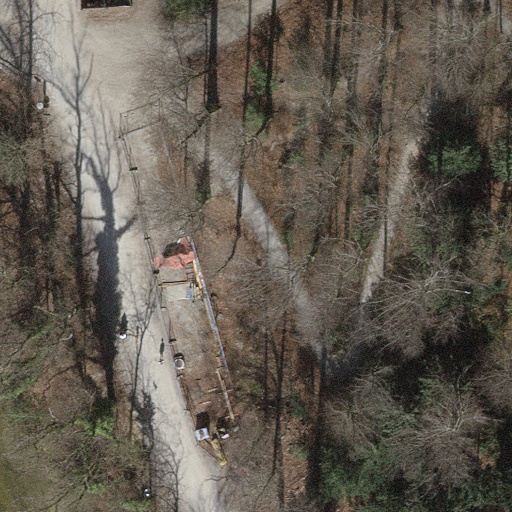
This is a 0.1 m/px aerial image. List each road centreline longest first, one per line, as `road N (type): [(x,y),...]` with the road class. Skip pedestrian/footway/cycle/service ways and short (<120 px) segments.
road 1 (track): [(212,511),(62,55)]
road 2 (unknown): [(62,55),(166,51),(265,0)]
